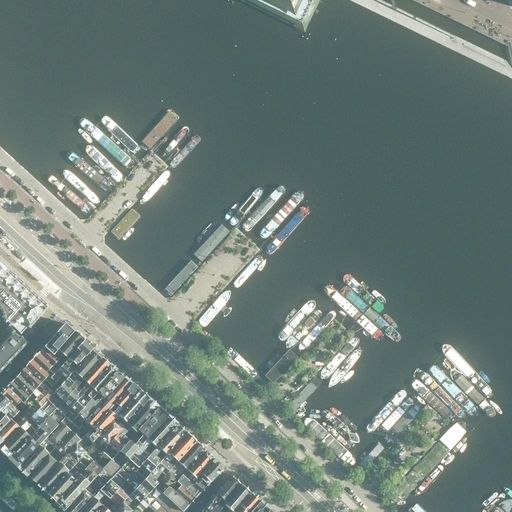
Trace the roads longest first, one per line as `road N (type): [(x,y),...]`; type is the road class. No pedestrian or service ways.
road 1 (secondary): [(338,511),(0,199)]
road 2 (tertiary): [(0,226),(319,511)]
